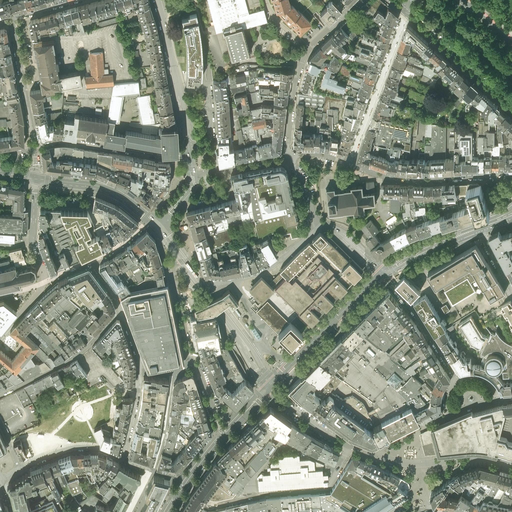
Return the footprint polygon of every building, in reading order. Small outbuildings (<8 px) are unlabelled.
[(14,12),(10,0),(6,1),(3,2),(4,3),(7,14),(14,12)] [(20,10),(17,0),(14,1),(13,0),(10,0),(14,12),(20,10)] [(27,9),(24,0),(17,0),(20,10),(27,9)] [(31,0),(24,0),(27,9),(34,7),(31,0)] [(103,0),(101,1),(96,2),(100,15),(109,12),(105,0),(103,0)] [(105,0),(109,12),(118,10),(117,7),(114,0),(105,0)] [(127,11),(123,0),(114,0),(117,7),(121,5),(122,7),(124,12),(125,11),(127,11)] [(133,2),(132,0),(123,0),(127,11),(125,11),(126,14),(131,12),(129,7),(130,6),(129,4),(133,2)] [(148,0),(141,0),(139,1),(138,2),(139,4),(134,7),(135,10),(137,9),(149,4),(148,0)] [(244,0),(207,0),(216,31),(223,29),(230,27),(229,25),(234,23),(235,26),(242,24),(243,27),(267,20),(263,7),(248,12),(247,7),(244,0)] [(273,0),(275,4),(277,10),(279,10),(281,12),(280,13),(285,18),(290,23),(291,22),(295,27),(300,32),(310,22),(300,12),(299,13),(292,5),(289,6),(287,0),(273,0)] [(335,4),(331,0),(328,3),(329,4),(327,6),(335,15),(338,13),(341,10),(335,4)] [(343,0),(343,1),(342,2),(340,0),(338,0),(335,4),(341,10),(351,0),(343,0)] [(384,3),(380,0),(367,0),(362,5),(374,13),(377,8),(377,9),(380,4),(382,6),(384,3)] [(91,18),(100,15),(96,2),(91,3),(87,5),(91,18)] [(141,20),(153,16),(151,9),(149,4),(137,9),(141,20)] [(91,18),(87,5),(82,6),(78,7),(82,21),(91,18)] [(374,13),(362,5),(356,11),(361,17),(366,12),(372,16),(374,13)] [(335,15),(327,6),(320,13),(328,22),(332,19),(335,15)] [(82,21),(78,7),(74,8),(71,9),(73,19),(74,20),(77,19),(78,21),(81,32),(85,31),(82,21)] [(398,15),(390,8),(387,7),(385,15),(382,13),(383,12),(377,9),(377,8),(374,13),(382,19),(394,23),(398,15)] [(73,19),(71,9),(66,11),(63,12),(69,32),(73,32),(71,24),(70,20),(73,19)] [(126,14),(125,11),(119,14),(120,16),(121,22),(122,25),(128,24),(126,14)] [(61,12),(56,14),(59,24),(62,23),(63,26),(64,26),(66,33),(69,32),(63,12),(61,12)] [(188,17),(182,19),(184,32),(185,40),(186,45),(186,50),(187,58),(187,63),(187,66),(186,71),(186,75),(186,81),(190,82),(194,82),(195,77),(201,78),(202,76),(202,73),(202,69),(202,65),(202,60),(202,56),(202,52),(202,48),(202,45),(201,41),(201,36),(200,32),(199,25),(196,13),(188,15),(188,17)] [(358,18),(354,13),(349,17),(354,22),(358,18)] [(394,23),(382,19),(374,13),(372,16),(372,17),(377,21),(378,20),(381,21),(381,22),(380,22),(379,26),(380,26),(378,30),(390,34),(394,23)] [(59,24),(56,14),(47,16),(38,19),(41,30),(44,29),(46,30),(50,29),(51,30),(54,29),(55,29),(55,27),(56,25),(59,25),(59,24)] [(120,16),(98,23),(100,28),(121,22),(120,16)] [(141,20),(144,31),(157,29),(155,22),(153,16),(141,20)] [(354,22),(349,17),(345,22),(350,27),(354,23),(354,22)] [(31,21),(29,23),(31,30),(32,38),(40,37),(43,37),(41,30),(38,19),(31,21)] [(350,27),(345,22),(340,26),(348,34),(352,39),(357,35),(350,27)] [(234,23),(229,25),(230,27),(223,29),(226,43),(227,43),(231,57),(238,55),(243,54),(250,52),(245,34),(245,33),(243,27),(242,24),(235,26),(234,23)] [(419,33),(408,24),(407,24),(407,25),(405,30),(403,36),(412,40),(414,40),(414,42),(413,43),(422,50),(429,42),(419,33)] [(341,26),(338,28),(337,28),(333,32),(334,32),(331,35),(339,43),(343,39),(344,39),(345,38),(345,37),(348,34),(341,26)] [(378,30),(372,27),(370,30),(377,33),(378,33),(379,33),(378,36),(388,40),(390,34),(378,30)] [(144,31),(147,42),(159,41),(158,34),(157,29),(144,31)] [(388,40),(378,36),(377,39),(375,39),(375,38),(359,32),(358,35),(362,37),(386,46),(388,40)] [(331,35),(322,43),(329,50),(332,52),(337,56),(337,57),(338,57),(338,59),(342,55),(344,57),(352,60),(353,54),(354,54),(346,51),(339,43),(331,35)] [(412,40),(403,36),(398,48),(407,51),(412,40)] [(386,46),(362,37),(361,40),(375,45),(374,48),(383,52),(386,46)] [(40,78),(42,89),(44,92),(55,90),(54,86),(81,81),(79,71),(59,74),(57,66),(59,65),(58,58),(56,59),(54,50),(55,50),(53,40),(42,42),(42,41),(33,43),(35,54),(36,54),(38,65),(40,78)] [(141,43),(142,51),(150,50),(161,49),(160,45),(159,41),(147,42),(141,43)] [(422,50),(421,51),(427,57),(435,48),(429,42),(422,50)] [(322,43),(309,57),(317,63),(319,63),(329,50),(322,43)] [(0,45),(0,53),(10,51),(10,47),(9,44),(0,45)] [(374,48),(372,47),(371,50),(360,45),(358,49),(360,50),(381,58),(383,52),(374,48)] [(407,51),(398,48),(396,54),(407,58),(415,61),(420,63),(421,60),(410,55),(411,53),(407,51)] [(443,55),(435,48),(427,57),(426,58),(430,60),(432,57),(434,59),(433,61),(436,62),(443,55)] [(150,50),(152,67),(164,66),(162,56),(161,49),(150,50)] [(381,58),(360,50),(359,53),(370,57),(369,60),(379,63),(381,58)] [(11,54),(10,51),(0,53),(0,60),(12,58),(11,54)] [(103,63),(102,51),(89,52),(91,74),(108,73),(107,63),(103,63)] [(130,52),(135,68),(139,68),(138,51),(135,52),(130,52)] [(332,52),(323,64),(336,68),(338,62),(338,60),(338,59),(338,57),(337,56),(332,52)] [(407,58),(396,54),(393,62),(403,66),(415,71),(421,73),(423,69),(414,66),(413,65),(413,66),(408,64),(407,65),(407,66),(405,65),(407,58)] [(369,60),(356,55),(355,57),(355,58),(366,62),(367,62),(368,62),(367,63),(366,65),(377,69),(379,63),(369,60)] [(443,55),(436,62),(438,64),(434,68),(437,69),(438,68),(447,59),(443,55)] [(319,63),(317,63),(309,57),(305,68),(315,71),(317,68),(324,70),(324,73),(333,76),(336,68),(323,64),(319,63)] [(12,58),(0,60),(0,72),(14,70),(13,65),(12,58)] [(447,59),(438,68),(443,72),(444,71),(443,71),(451,62),(447,59)] [(420,63),(415,61),(414,66),(423,69),(421,73),(431,77),(437,69),(434,68),(420,63)] [(403,66),(393,62),(389,71),(400,75),(401,72),(403,66)] [(459,70),(451,62),(443,71),(444,71),(451,78),(459,70)] [(348,65),(342,63),(339,69),(347,72),(350,66),(348,65)] [(366,65),(365,65),(364,68),(357,65),(356,68),(357,68),(374,75),(377,69),(366,65)] [(152,67),(153,76),(166,74),(165,69),(164,66),(152,67)] [(415,71),(403,66),(401,72),(413,77),(415,71)] [(315,71),(305,68),(300,87),(307,89),(309,89),(311,84),(309,83),(310,82),(310,81),(311,81),(312,78),(311,78),(312,75),(313,75),(315,71)] [(343,90),(320,82),(324,73),(324,70),(317,68),(315,71),(318,72),(313,87),(312,90),(325,93),(333,95),(340,97),(342,90),(343,90)] [(374,75),(357,68),(355,72),(361,74),(362,74),(363,74),(362,77),(372,81),(374,75)] [(235,72),(228,74),(230,82),(233,94),(234,94),(246,91),(255,90),(253,82),(258,81),(258,80),(257,75),(256,69),(248,70),(249,73),(244,73),(244,74),(235,76),(235,72)] [(277,72),(263,71),(263,75),(290,77),(291,77),(292,73),(292,70),(280,69),(280,72),(277,71),(277,72)] [(15,74),(14,70),(0,72),(0,90),(2,90),(3,98),(5,98),(5,100),(8,100),(19,100),(18,90),(14,91),(13,87),(14,87),(14,88),(16,87),(17,86),(17,85),(15,84),(14,84),(13,85),(12,78),(15,78),(15,74)] [(451,78),(453,80),(450,85),(453,88),(454,86),(464,75),(459,70),(451,78)] [(400,75),(389,71),(388,76),(398,80),(399,80),(401,75),(400,75)] [(108,73),(91,74),(88,75),(84,75),(86,86),(91,86),(104,85),(103,84),(114,83),(112,72),(108,73)] [(335,81),(336,78),(324,73),(320,82),(343,90),(345,84),(335,81)] [(362,77),(350,73),(349,76),(359,80),(360,79),(361,80),(360,83),(370,87),(372,81),(362,77)] [(153,76),(155,85),(167,83),(166,79),(166,74),(153,76)] [(263,75),(257,75),(258,80),(267,81),(269,80),(275,80),(277,80),(279,80),(278,84),(289,85),(289,82),(290,80),(290,77),(263,75)] [(464,75),(454,86),(461,92),(471,81),(464,75)] [(398,80),(388,76),(386,80),(397,84),(398,80)] [(138,80),(139,89),(141,88),(146,87),(144,77),(143,77),(141,77),(138,78),(138,80)] [(215,97),(226,95),(225,83),(226,83),(225,78),(213,80),(214,88),(215,97)] [(111,98),(108,120),(114,121),(117,121),(122,91),(136,90),(139,90),(139,89),(138,80),(114,83),(111,98)] [(360,83),(352,80),(351,83),(357,86),(358,85),(359,86),(357,89),(368,93),(370,87),(360,83)] [(397,84),(386,80),(383,89),(396,93),(399,85),(397,84)] [(461,92),(454,101),(457,103),(463,97),(467,101),(479,88),(471,81),(461,92)] [(167,83),(155,85),(157,94),(169,91),(168,89),(167,85),(167,83)] [(289,85),(278,84),(277,84),(277,88),(268,87),(268,91),(274,92),(287,92),(287,91),(288,88),(289,85)] [(357,89),(350,86),(349,89),(355,92),(355,91),(356,91),(355,95),(365,99),(368,93),(357,89)] [(467,101),(466,102),(466,107),(470,107),(470,103),(472,100),(472,99),(473,98),(476,101),(480,97),(479,96),(483,92),(479,88),(467,101)] [(45,96),(44,92),(42,89),(37,89),(30,91),(31,99),(45,96)] [(237,111),(249,109),(247,97),(249,96),(250,100),(251,100),(261,99),(260,98),(259,91),(259,89),(255,90),(246,91),(234,94),(236,105),(237,111)] [(396,93),(383,89),(380,95),(390,99),(391,95),(393,96),(392,96),(402,100),(404,96),(396,93)] [(312,90),(311,90),(311,94),(298,93),(297,102),(303,103),(316,105),(316,107),(322,108),(323,105),(325,93),(312,90)] [(157,104),(171,101),(170,96),(169,91),(157,94),(155,94),(157,104)] [(287,92),(274,92),(274,94),(273,99),(286,100),(286,97),(287,92)] [(483,92),(479,96),(480,97),(476,101),(478,103),(481,104),(478,109),(482,110),(489,97),(483,92)] [(51,100),(52,106),(62,104),(62,97),(63,93),(50,95),(51,100)] [(340,97),(333,95),(325,93),(323,105),(328,105),(329,100),(344,104),(346,98),(344,97),(340,97)] [(355,95),(354,97),(352,97),(353,96),(345,93),(344,97),(346,98),(354,99),(353,102),(363,105),(365,99),(355,95)] [(32,103),(33,110),(44,108),(43,102),(51,100),(50,95),(45,96),(31,99),(32,103)] [(137,97),(142,124),(155,124),(149,95),(144,96),(137,97)] [(216,109),(228,106),(229,106),(228,95),(226,95),(215,97),(215,102),(216,109)] [(390,99),(380,95),(377,105),(381,107),(383,102),(396,106),(397,103),(389,101),(390,99)] [(494,102),(489,97),(482,110),(486,112),(485,114),(489,116),(489,110),(491,107),(490,107),(494,102)] [(343,109),(356,113),(359,114),(363,105),(353,102),(354,99),(346,98),(343,109)] [(8,100),(9,105),(12,120),(12,124),(13,125),(13,136),(9,137),(11,147),(18,146),(24,145),(24,133),(23,122),(24,122),(21,110),(19,100),(8,100)] [(161,112),(172,110),(172,107),(171,103),(171,101),(157,104),(158,110),(160,110),(161,112)] [(303,103),(297,102),(294,124),(300,125),(303,103)] [(396,106),(383,102),(381,107),(377,105),(373,114),(381,117),(382,117),(383,112),(384,111),(390,112),(390,108),(395,109),(396,106)] [(500,107),(494,102),(490,107),(491,107),(489,110),(489,116),(489,118),(495,118),(495,117),(495,113),(500,107)] [(249,109),(251,117),(260,115),(260,114),(260,109),(285,111),(285,108),(285,104),(273,103),(273,105),(261,105),(261,106),(249,109)] [(237,111),(236,105),(231,106),(236,130),(241,129),(240,127),(237,112),(237,111)] [(217,123),(229,122),(228,106),(216,109),(217,121),(217,123)] [(506,113),(500,107),(495,113),(495,117),(497,117),(497,118),(499,120),(506,113)] [(34,115),(36,121),(55,117),(61,116),(61,113),(61,111),(48,114),(48,115),(47,115),(47,116),(46,116),(44,108),(33,110),(34,115)] [(260,109),(260,114),(272,115),(271,118),(273,118),(284,118),(284,115),(285,111),(260,109)] [(355,125),(359,114),(356,113),(343,109),(342,115),(344,116),(343,121),(355,125)] [(164,122),(174,119),(173,115),(172,110),(161,112),(159,113),(161,123),(164,122)] [(506,113),(499,120),(500,122),(501,124),(500,125),(499,125),(498,126),(498,127),(499,128),(498,128),(499,142),(500,142),(504,141),(504,139),(503,128),(511,118),(506,113)] [(381,117),(373,114),(371,119),(376,122),(378,123),(380,123),(381,117)] [(64,120),(64,125),(62,136),(71,137),(71,138),(76,139),(77,132),(85,133),(85,135),(87,136),(87,135),(89,135),(89,136),(90,136),(91,136),(91,135),(93,136),(93,137),(96,137),(96,135),(100,136),(105,136),(108,120),(75,115),(74,121),(64,120)] [(252,122),(257,144),(269,142),(267,131),(266,128),(266,124),(265,120),(264,117),(260,117),(260,115),(251,117),(252,122)] [(423,116),(419,115),(418,134),(411,134),(411,140),(413,140),(418,141),(420,141),(425,141),(425,135),(427,117),(427,116),(423,116)] [(49,139),(49,131),(53,130),(54,124),(55,117),(36,121),(36,124),(37,128),(39,140),(49,139)] [(382,117),(381,117),(380,123),(378,129),(376,141),(376,142),(373,153),(377,155),(380,143),(389,145),(391,146),(393,136),(406,139),(406,141),(404,141),(402,147),(410,149),(411,144),(411,140),(411,134),(412,124),(382,117)] [(511,118),(503,128),(504,139),(511,139),(511,118)] [(162,127),(176,127),(175,124),(174,119),(164,122),(161,123),(162,127)] [(376,122),(371,119),(369,125),(376,128),(378,129),(380,123),(378,123),(378,125),(377,125),(377,124),(376,123),(376,122)] [(113,133),(114,121),(108,120),(105,136),(104,142),(115,144),(124,146),(124,143),(135,145),(156,148),(162,149),(162,138),(161,138),(160,137),(159,136),(158,136),(157,136),(155,136),(154,137),(125,132),(125,135),(113,133)] [(309,133),(306,133),(308,121),(304,121),(303,125),(302,133),(302,137),(301,147),(312,147),(313,133),(313,132),(313,131),(314,124),(314,122),(310,121),(309,133)] [(343,121),(337,121),(336,121),(336,123),(332,122),(332,128),(337,129),(337,132),(337,133),(341,134),(351,136),(355,125),(343,121)] [(446,123),(432,121),(432,135),(431,145),(430,172),(446,172),(446,157),(446,123)] [(229,122),(217,123),(217,128),(217,133),(228,133),(230,133),(229,122)] [(248,127),(250,135),(252,145),(254,157),(259,156),(257,144),(252,122),(247,123),(248,125),(248,127)] [(155,124),(142,124),(135,124),(130,123),(130,127),(137,128),(142,128),(142,134),(150,135),(151,134),(157,135),(158,127),(161,126),(160,123),(155,124)] [(54,124),(53,130),(52,138),(59,138),(62,137),(62,136),(64,125),(54,124)] [(283,125),(266,124),(266,128),(271,128),(273,127),(273,129),(273,132),(282,132),(283,129),(283,125)] [(300,125),(294,124),(292,145),(293,147),(301,147),(302,137),(299,136),(300,125)] [(248,125),(240,127),(241,129),(242,136),(249,135),(250,135),(248,127),(248,125)] [(376,128),(369,125),(364,138),(372,140),(376,128)] [(162,138),(162,149),(162,152),(178,151),(177,144),(176,127),(162,127),(161,127),(162,138)] [(332,128),(330,127),(329,136),(334,137),(334,132),(337,132),(337,129),(332,128)] [(233,150),(244,148),(244,147),(242,136),(241,129),(236,130),(236,131),(238,143),(232,144),(233,147),(233,150)] [(478,130),(459,129),(459,145),(463,145),(463,151),(466,151),(466,159),(466,160),(462,160),(462,171),(470,170),(478,169),(485,169),(484,156),(484,155),(478,155),(478,130)] [(487,130),(484,130),(484,132),(484,149),(484,155),(484,156),(492,156),(492,154),(491,145),(494,144),(495,131),(489,131),(489,130),(487,130)] [(272,141),(269,142),(272,154),(279,152),(280,151),(281,138),(282,132),(273,132),(272,132),(272,139),(272,141)] [(455,132),(449,133),(450,157),(446,157),(446,172),(455,171),(455,151),(455,145),(455,132)] [(216,150),(218,164),(234,161),(233,150),(233,147),(227,148),(226,141),(228,141),(228,133),(217,133),(218,143),(218,150),(216,150)] [(351,136),(341,134),(338,143),(337,143),(335,151),(336,152),(342,154),(345,153),(351,136)] [(244,147),(252,145),(250,135),(249,135),(242,136),(244,147)] [(334,137),(329,136),(328,149),(335,151),(337,143),(337,137),(334,137)] [(406,139),(393,136),(391,146),(389,145),(385,158),(389,159),(393,146),(401,147),(402,147),(404,141),(406,141),(406,139)] [(11,147),(9,137),(0,138),(0,149),(4,149),(11,147)] [(372,140),(364,138),(362,144),(359,150),(358,159),(364,161),(370,164),(373,153),(369,153),(373,141),(372,140)] [(257,144),(259,156),(272,154),(269,142),(257,144)] [(431,145),(425,144),(425,149),(425,153),(425,155),(428,155),(428,161),(425,161),(425,162),(424,162),(423,167),(423,173),(430,172),(431,145)] [(500,144),(496,145),(496,144),(494,144),(491,145),(492,154),(500,153),(500,144)] [(244,148),(247,158),(254,157),(252,145),(244,147),(244,148)] [(401,147),(393,146),(389,159),(393,160),(394,159),(395,159),(396,154),(400,154),(400,152),(401,147)] [(54,149),(50,150),(52,161),(60,161),(60,160),(60,154),(60,148),(54,149)] [(67,148),(60,148),(60,154),(60,160),(71,161),(73,149),(67,148)] [(233,150),(234,161),(247,158),(244,148),(233,150)] [(77,150),(73,149),(71,161),(82,163),(83,150),(77,150)] [(60,172),(60,161),(52,161),(50,150),(41,152),(43,170),(52,171),(60,172)] [(82,163),(96,165),(98,153),(90,152),(83,150),(82,163)] [(96,165),(95,176),(106,181),(110,169),(112,154),(104,153),(98,153),(96,165)] [(377,155),(373,153),(370,164),(387,170),(389,159),(385,158),(377,155)] [(110,169),(106,181),(110,182),(114,184),(116,179),(118,167),(122,168),(122,170),(131,171),(133,158),(122,156),(118,155),(112,154),(110,169)] [(409,159),(399,157),(399,160),(398,171),(407,173),(409,161),(409,159)] [(137,159),(133,158),(131,171),(130,177),(126,189),(134,195),(137,190),(140,185),(142,179),(144,172),(141,170),(141,167),(143,160),(137,159)] [(419,159),(413,158),(412,159),(411,159),(409,159),(409,161),(407,173),(410,173),(418,173),(419,159)] [(395,159),(394,159),(393,160),(389,159),(387,170),(398,171),(399,160),(395,159)] [(60,161),(60,172),(65,172),(70,173),(71,161),(60,160),(60,161)] [(145,160),(143,160),(141,167),(151,169),(154,169),(155,162),(151,162),(145,160)] [(82,163),(71,161),(70,173),(80,174),(82,163)] [(82,163),(80,174),(87,175),(95,176),(96,165),(82,163)] [(278,165),(264,168),(267,179),(287,175),(286,169),(285,168),(283,167),(282,166),(281,166),(280,165),(278,165)] [(116,179),(114,184),(120,186),(126,189),(130,177),(131,171),(122,170),(122,168),(118,167),(116,179)] [(154,169),(151,169),(141,167),(141,170),(144,172),(142,179),(149,181),(150,177),(153,177),(154,169)] [(267,179),(264,168),(242,172),(241,171),(230,174),(233,186),(234,189),(243,187),(249,186),(249,184),(255,182),(256,185),(265,183),(264,180),(267,179)] [(170,180),(170,177),(171,175),(170,174),(170,170),(161,170),(154,169),(153,177),(153,181),(169,183),(169,180),(170,180)] [(259,239),(262,250),(269,260),(277,254),(267,238),(270,236),(268,233),(273,232),(277,231),(278,234),(290,232),(291,237),(299,236),(299,235),(301,235),(299,227),(297,227),(295,222),(298,222),(293,200),(292,194),(287,175),(267,179),(264,180),(265,183),(256,185),(255,182),(249,184),(249,186),(250,190),(251,194),(252,210),(254,220),(257,229),(259,239)] [(366,184),(363,185),(364,192),(371,191),(371,190),(373,190),(373,191),(375,191),(374,181),(366,181),(366,184)] [(7,197),(9,185),(0,183),(0,199),(4,201),(6,201),(7,197)] [(489,213),(487,206),(485,198),(481,184),(479,185),(478,183),(467,184),(467,187),(468,192),(472,205),(472,206),(459,210),(462,221),(476,216),(476,217),(489,213)] [(384,195),(394,195),(401,195),(401,185),(386,184),(384,184),(381,184),(381,188),(381,191),(384,191),(384,195)] [(467,187),(467,184),(465,184),(455,185),(456,193),(466,192),(468,192),(467,187)] [(13,197),(24,198),(24,191),(25,190),(25,189),(24,187),(22,187),(22,188),(21,187),(13,186),(13,185),(10,185),(9,185),(7,197),(7,196),(11,196),(13,197)] [(137,190),(141,194),(142,193),(145,189),(140,185),(137,190)] [(364,192),(363,185),(352,186),(353,188),(335,190),(334,188),(333,188),(333,187),(331,187),(331,186),(329,187),(327,187),(326,188),(326,197),(334,196),(335,205),(327,205),(328,213),(335,212),(336,215),(338,214),(340,214),(342,213),(342,211),(355,210),(355,212),(366,211),(365,203),(376,202),(375,195),(375,191),(373,191),(373,190),(371,190),(371,191),(364,192)] [(402,185),(401,185),(401,195),(402,203),(405,203),(406,211),(403,211),(403,215),(410,214),(411,214),(410,212),(411,210),(410,200),(409,185),(405,185),(402,185)] [(414,185),(409,185),(410,200),(411,210),(410,212),(411,214),(410,214),(411,216),(410,216),(410,217),(414,217),(417,216),(417,213),(415,207),(414,201),(414,197),(414,185)] [(419,197),(419,199),(425,199),(425,197),(425,186),(414,185),(414,197),(419,197)] [(247,208),(239,210),(241,218),(243,224),(254,220),(252,210),(251,194),(250,190),(249,186),(243,187),(246,197),(247,208)] [(434,198),(433,186),(425,186),(425,197),(431,197),(431,198),(434,198)] [(442,186),(433,186),(434,198),(437,197),(443,197),(442,186)] [(234,189),(236,198),(239,210),(247,208),(246,197),(243,187),(234,189)] [(145,189),(142,193),(155,203),(157,201),(159,199),(149,191),(147,190),(145,189)] [(151,189),(149,191),(159,199),(161,196),(163,193),(152,189),(151,189)] [(146,205),(151,209),(155,203),(142,193),(141,194),(137,198),(146,205)] [(400,209),(400,205),(402,205),(402,203),(401,195),(394,195),(394,197),(392,197),(391,198),(390,209),(392,210),(399,211),(400,209)] [(335,205),(334,196),(326,197),(327,205),(335,205)] [(24,198),(13,197),(12,209),(11,209),(13,209),(23,209),(24,209),(25,208),(25,206),(24,205),(24,198)] [(113,213),(117,206),(115,205),(95,197),(93,208),(103,209),(106,210),(109,210),(113,213)] [(231,212),(232,214),(235,213),(237,219),(241,218),(239,210),(236,198),(232,200),(222,202),(225,213),(231,212)] [(220,214),(221,217),(224,229),(229,228),(225,213),(222,202),(217,203),(220,214)] [(213,217),(213,220),(217,231),(224,229),(221,217),(220,214),(217,203),(209,206),(213,217)] [(440,209),(441,216),(459,210),(458,203),(439,207),(440,209)] [(122,222),(128,215),(123,210),(120,208),(117,206),(113,213),(117,216),(116,218),(122,222)] [(209,206),(202,208),(205,219),(213,217),(209,206)] [(197,222),(205,219),(202,208),(194,210),(197,222)] [(26,234),(27,233),(28,214),(28,210),(23,209),(13,209),(13,211),(13,213),(13,215),(0,214),(0,230),(18,232),(18,236),(24,236),(24,234),(26,234)] [(45,210),(40,210),(39,224),(42,223),(43,226),(47,224),(46,222),(49,221),(45,210)] [(52,226),(64,220),(62,217),(60,210),(45,210),(49,221),(50,223),(52,226)] [(74,211),(60,210),(62,217),(64,220),(66,224),(73,241),(75,245),(75,246),(77,250),(81,259),(103,248),(98,237),(97,235),(95,236),(93,232),(95,230),(95,229),(94,227),(88,211),(80,211),(78,211),(77,211),(76,211),(74,211)] [(197,222),(194,210),(186,212),(191,229),(199,227),(197,222)] [(459,210),(441,216),(443,226),(454,223),(462,221),(459,210)] [(417,216),(414,217),(416,224),(429,219),(426,211),(417,213),(417,216)] [(103,224),(103,225),(107,223),(106,221),(105,218),(104,215),(104,213),(98,212),(101,218),(103,224)] [(225,213),(229,228),(233,227),(236,226),(235,223),(237,219),(235,213),(232,214),(231,212),(225,213)] [(386,220),(389,224),(392,222),(398,218),(395,214),(386,220)] [(116,224),(117,225),(123,237),(127,234),(132,229),(138,223),(134,219),(128,215),(122,222),(116,218),(114,220),(116,224)] [(394,223),(396,226),(404,222),(403,221),(402,216),(398,218),(392,222),(393,224),(394,223)] [(441,216),(429,219),(433,230),(438,228),(443,226),(441,216)] [(213,220),(213,217),(205,219),(207,225),(209,233),(217,231),(213,220)] [(365,222),(358,228),(361,233),(366,239),(375,233),(377,231),(379,229),(371,218),(365,222)] [(112,228),(119,240),(123,237),(117,225),(116,224),(114,220),(113,219),(111,220),(114,226),(112,227),(112,228)] [(416,224),(421,234),(424,233),(429,231),(433,230),(429,219),(416,224)] [(64,220),(52,226),(53,230),(63,252),(70,265),(78,260),(73,250),(70,244),(69,241),(72,239),(66,224),(64,220)] [(404,222),(406,227),(411,238),(415,236),(421,234),(416,224),(415,220),(411,221),(413,225),(408,227),(406,221),(404,222)] [(398,232),(396,226),(394,223),(393,224),(392,222),(389,224),(386,226),(397,245),(403,242),(411,238),(406,227),(398,232)] [(42,223),(39,224),(39,225),(39,226),(42,233),(44,238),(47,236),(43,226),(42,223)] [(97,235),(98,237),(107,233),(106,231),(103,225),(103,224),(95,229),(95,230),(97,235)] [(193,234),(194,238),(205,235),(203,226),(199,227),(191,229),(193,234)] [(397,245),(386,226),(381,229),(385,237),(381,239),(380,238),(379,238),(375,233),(366,239),(377,254),(379,255),(382,255),(388,250),(397,245)] [(109,229),(115,242),(119,240),(112,228),(109,229)] [(208,242),(210,249),(211,253),(212,253),(214,252),(216,251),(215,247),(218,246),(218,247),(219,247),(220,247),(221,247),(221,246),(221,245),(224,244),(224,243),(224,242),(225,241),(226,241),(227,241),(228,241),(229,242),(233,241),(229,228),(224,229),(217,231),(209,233),(205,235),(207,242),(208,242)] [(51,229),(49,231),(59,254),(63,252),(53,230),(52,230),(51,229)] [(107,233),(112,244),(115,242),(109,229),(106,231),(107,233)] [(18,232),(0,230),(0,242),(10,243),(11,239),(14,240),(14,238),(17,238),(18,236),(18,232)] [(145,230),(141,234),(150,245),(154,238),(145,230)] [(326,238),(319,231),(312,238),(313,240),(310,242),(308,241),(279,269),(281,271),(275,277),(268,283),(261,276),(252,285),(249,288),(255,294),(250,299),(258,307),(255,309),(261,315),(268,322),(274,328),(278,331),(277,332),(289,344),(301,331),(311,322),(315,318),(319,314),(325,307),(333,299),(339,293),(346,286),(348,284),(353,279),(360,271),(349,260),(346,257),(340,251),(333,245),(326,238)] [(499,231),(489,236),(507,269),(511,266),(511,234),(511,232),(501,235),(499,231)] [(98,237),(103,248),(112,244),(107,233),(98,237)] [(147,247),(150,245),(141,234),(135,239),(142,248),(145,244),(147,247)] [(196,247),(199,256),(209,254),(211,253),(210,249),(208,242),(207,242),(205,235),(194,238),(196,247)] [(150,245),(147,247),(146,248),(148,252),(156,250),(156,248),(155,244),(154,238),(150,245)] [(72,239),(69,241),(70,244),(73,250),(78,260),(81,259),(76,247),(74,244),(73,239),(72,239)] [(142,248),(135,239),(129,245),(141,263),(145,270),(146,267),(146,265),(139,253),(142,250),(142,249),(142,248)] [(253,254),(259,266),(260,266),(262,265),(269,260),(262,250),(259,239),(254,241),(258,251),(253,254)] [(43,254),(49,251),(46,242),(44,243),(39,245),(43,254)] [(242,244),(246,256),(250,269),(256,268),(259,266),(253,254),(251,255),(250,254),(249,254),(249,253),(249,252),(248,247),(247,247),(246,243),(242,244)] [(141,263),(129,245),(126,247),(126,249),(134,261),(138,266),(141,263)] [(250,269),(246,256),(241,257),(241,255),(240,255),(239,251),(239,250),(240,250),(239,245),(235,246),(242,272),(250,269)] [(230,257),(231,262),(234,273),(242,272),(235,246),(228,249),(229,254),(230,257)] [(457,255),(428,272),(436,286),(437,286),(442,283),(444,287),(445,289),(444,290),(453,304),(454,303),(476,290),(471,281),(474,279),(477,277),(491,300),(495,298),(505,292),(505,291),(498,281),(488,263),(488,262),(487,262),(487,263),(477,246),(463,254),(462,253),(460,254),(459,255),(459,256),(458,256),(457,255)] [(22,268),(27,267),(26,260),(25,260),(24,256),(23,254),(21,248),(9,251),(11,257),(13,256),(14,259),(15,264),(16,267),(17,268),(18,268),(18,269),(21,268),(20,267),(21,267),(22,268)] [(134,261),(126,249),(119,253),(127,265),(134,261)] [(149,258),(151,266),(160,263),(156,250),(148,252),(146,253),(148,258),(149,258)] [(46,262),(53,259),(49,251),(43,254),(46,262)] [(63,252),(59,254),(60,257),(65,267),(70,265),(63,252)] [(127,265),(119,253),(114,256),(121,267),(118,269),(122,276),(124,279),(132,274),(127,265)] [(56,255),(57,257),(57,258),(56,258),(61,268),(65,267),(60,257),(59,254),(56,255)] [(209,254),(199,256),(205,276),(209,275),(213,265),(214,264),(211,263),(209,254)] [(222,276),(234,273),(231,262),(222,264),(222,263),(223,262),(222,257),(221,257),(221,256),(220,255),(219,255),(218,257),(218,258),(217,258),(219,266),(222,276)] [(112,257),(111,258),(118,268),(118,269),(121,267),(114,256),(113,256),(112,257)] [(57,257),(53,259),(57,270),(61,268),(56,258),(57,258),(57,257)] [(111,258),(106,260),(113,270),(113,271),(118,268),(111,258)] [(0,290),(1,291),(21,286),(20,281),(23,280),(24,280),(25,280),(29,279),(30,279),(29,278),(33,277),(34,278),(35,277),(34,277),(36,273),(37,274),(37,272),(36,272),(35,269),(36,268),(35,267),(35,268),(31,266),(31,265),(30,265),(30,266),(27,267),(22,268),(21,267),(20,267),(21,268),(18,269),(18,268),(17,268),(16,267),(15,264),(10,265),(9,259),(8,259),(8,260),(4,261),(4,260),(3,260),(4,261),(0,261),(0,290)] [(53,272),(57,270),(53,259),(46,262),(50,271),(53,272)] [(106,260),(102,262),(108,271),(109,273),(113,270),(106,260)] [(134,261),(127,265),(132,274),(137,282),(143,279),(140,274),(142,272),(138,266),(134,261)] [(97,265),(97,268),(102,275),(108,271),(102,262),(97,265)] [(153,275),(154,275),(163,272),(160,263),(151,266),(153,275)] [(216,265),(213,265),(209,275),(213,276),(222,276),(219,266),(216,266),(216,265)] [(153,275),(151,266),(146,267),(145,270),(145,273),(149,272),(150,276),(153,275)] [(89,268),(69,276),(77,287),(81,293),(87,300),(88,302),(96,296),(97,298),(106,291),(90,270),(89,268)] [(113,271),(119,279),(122,276),(118,269),(118,268),(113,271)] [(119,279),(113,271),(113,270),(109,273),(115,281),(117,280),(119,283),(120,281),(119,279)] [(102,275),(113,290),(115,289),(119,286),(117,284),(119,283),(117,280),(115,281),(109,273),(108,271),(102,275)] [(157,286),(166,284),(163,272),(154,275),(157,286)] [(419,291),(421,289),(416,283),(415,283),(413,281),(407,275),(399,284),(405,289),(408,293),(412,298),(419,291)] [(69,276),(57,282),(65,293),(67,295),(77,287),(69,276)] [(124,279),(122,276),(119,279),(120,281),(119,283),(117,284),(119,286),(122,284),(123,283),(126,281),(124,279)] [(57,282),(48,291),(57,301),(65,293),(57,282)] [(166,284),(157,286),(129,291),(127,289),(123,283),(122,284),(119,286),(115,289),(118,294),(121,301),(147,371),(152,370),(152,371),(165,369),(165,367),(170,366),(174,365),(175,367),(186,364),(174,319),(166,284)] [(77,287),(67,295),(81,306),(87,300),(81,293),(77,287)] [(222,294),(219,296),(212,300),(207,302),(195,309),(196,316),(215,313),(220,310),(226,305),(228,303),(232,308),(235,305),(239,302),(233,295),(229,289),(222,294)] [(375,302),(383,311),(385,313),(389,309),(398,301),(388,289),(381,296),(375,302)] [(48,291),(38,300),(48,310),(57,301),(48,291)] [(109,309),(114,312),(117,310),(112,299),(106,291),(97,298),(96,296),(88,302),(92,306),(97,302),(100,302),(103,304),(103,307),(109,309)] [(65,293),(57,301),(65,310),(70,316),(81,306),(67,295),(65,293)] [(433,304),(426,293),(422,296),(414,301),(431,328),(435,334),(444,328),(447,327),(433,304)] [(11,307),(3,300),(0,301),(0,330),(1,331),(9,321),(17,311),(11,307)] [(40,317),(41,316),(42,315),(48,310),(38,300),(32,307),(30,308),(40,317)] [(81,306),(86,310),(92,306),(88,302),(87,300),(81,306)] [(511,303),(510,300),(510,301),(502,305),(503,306),(501,307),(507,317),(508,316),(511,321),(510,322),(511,326),(511,303)] [(57,301),(48,310),(54,316),(56,318),(65,310),(57,301)] [(389,309),(385,313),(384,313),(390,319),(392,317),(403,308),(398,301),(389,309)] [(364,313),(373,322),(383,311),(375,302),(369,308),(364,313)] [(444,304),(442,306),(445,312),(450,309),(446,303),(444,304)] [(67,319),(74,325),(86,310),(81,306),(70,316),(67,319)] [(109,309),(103,307),(98,313),(97,313),(93,317),(95,318),(102,325),(114,312),(109,309)] [(26,313),(35,322),(40,317),(30,308),(26,313)] [(403,308),(392,317),(400,326),(411,317),(403,308)] [(48,310),(42,315),(44,316),(46,315),(50,319),(54,316),(48,310)] [(65,310),(56,318),(64,327),(66,325),(70,330),(74,325),(67,319),(70,316),(65,310)] [(86,310),(74,325),(79,329),(82,332),(86,327),(92,321),(95,318),(93,317),(86,310)] [(383,311),(373,322),(378,327),(393,342),(399,336),(385,325),(390,319),(384,313),(385,313),(383,311)] [(39,345),(48,354),(56,347),(52,343),(54,340),(47,334),(35,322),(26,313),(15,324),(39,345)] [(215,317),(215,313),(196,316),(191,317),(193,324),(191,325),(194,338),(195,338),(195,340),(196,345),(198,344),(205,343),(205,345),(213,344),(215,349),(216,351),(223,348),(222,345),(219,333),(221,332),(218,319),(216,319),(215,317)] [(352,325),(362,332),(373,322),(364,313),(357,320),(352,325)] [(471,316),(459,324),(472,344),(483,349),(489,337),(483,334),(481,332),(471,316)] [(40,317),(35,322),(47,334),(52,330),(49,326),(40,317)] [(385,325),(399,336),(402,333),(400,331),(399,330),(398,329),(400,326),(392,317),(390,319),(385,325)] [(411,317),(400,326),(402,328),(404,327),(406,330),(414,322),(411,317)] [(102,325),(95,318),(92,321),(100,328),(102,325)] [(116,320),(105,332),(110,336),(111,334),(113,336),(123,332),(119,320),(116,320)] [(86,327),(94,334),(100,328),(92,321),(86,327)] [(54,322),(49,326),(52,330),(61,339),(66,334),(54,322)] [(408,337),(409,340),(413,338),(421,332),(419,330),(418,327),(414,322),(406,330),(404,332),(406,335),(408,337)] [(39,345),(15,324),(10,331),(13,334),(26,344),(12,360),(0,348),(0,358),(11,368),(16,372),(30,356),(34,352),(39,345)] [(362,332),(352,325),(349,328),(347,330),(346,331),(344,333),(341,336),(350,345),(355,339),(362,332)] [(91,337),(94,334),(86,327),(82,332),(91,337)] [(258,333),(253,327),(250,329),(254,335),(258,340),(261,338),(258,333)] [(367,337),(384,351),(389,346),(393,342),(378,327),(367,337)] [(444,328),(435,334),(440,342),(449,336),(445,330),(444,328)] [(82,332),(79,329),(77,331),(81,335),(87,343),(91,337),(82,332)] [(52,330),(47,334),(54,340),(52,343),(56,347),(58,350),(62,347),(58,342),(61,339),(52,330)] [(511,388),(511,382),(504,383),(501,379),(498,375),(500,375),(501,374),(503,373),(503,377),(509,377),(509,370),(505,370),(506,369),(506,367),(507,366),(510,368),(511,364),(511,343),(511,344),(509,343),(507,342),(505,340),(503,339),(501,337),(500,335),(498,333),(496,331),(495,334),(491,332),(489,337),(483,349),(481,353),(485,355),(484,356),(483,358),(482,360),(482,362),(482,363),(482,364),(482,366),(479,365),(475,365),(474,366),(474,371),(475,371),(476,371),(476,372),(479,372),(483,374),(486,375),(487,375),(488,376),(489,377),(490,378),(492,379),(493,380),(494,381),(494,382),(495,383),(496,384),(497,385),(498,387),(499,389),(500,390),(500,392),(501,394),(503,393),(504,394),(505,394),(511,392),(511,388)] [(78,337),(75,332),(73,334),(82,346),(87,343),(81,335),(78,337)] [(100,338),(108,345),(111,342),(110,339),(112,338),(110,336),(105,332),(100,338)] [(123,332),(113,336),(117,346),(127,342),(125,337),(123,332)] [(367,337),(362,332),(355,339),(350,345),(352,347),(384,377),(387,380),(390,383),(399,391),(406,383),(407,382),(412,374),(405,368),(401,365),(397,361),(390,356),(389,355),(386,352),(384,351),(367,337)] [(413,338),(417,345),(425,339),(421,332),(413,338)] [(82,346),(73,334),(71,335),(76,342),(74,343),(78,349),(82,346)] [(70,336),(68,337),(64,341),(67,344),(73,353),(78,349),(74,343),(70,336)] [(330,347),(318,359),(324,363),(330,368),(329,369),(330,370),(334,373),(335,372),(334,372),(336,369),(342,375),(343,373),(347,370),(346,369),(345,368),(347,365),(345,363),(346,362),(353,354),(350,350),(352,347),(350,345),(341,336),(330,347)] [(449,336),(440,342),(446,350),(455,345),(457,344),(455,341),(453,342),(449,336)] [(100,338),(96,343),(103,350),(104,347),(108,351),(109,350),(111,348),(108,345),(100,338)] [(421,350),(429,345),(425,339),(417,345),(421,350)] [(407,341),(390,356),(397,361),(411,348),(407,341)] [(127,342),(117,346),(120,356),(131,352),(128,344),(127,342)] [(96,343),(92,348),(102,357),(105,355),(102,351),(103,350),(96,343)] [(205,343),(198,344),(200,352),(212,348),(215,349),(213,344),(205,345),(205,343)] [(73,353),(67,344),(62,347),(70,356),(73,353)] [(39,345),(34,352),(44,361),(50,367),(56,364),(53,360),(48,354),(39,345)] [(421,350),(415,354),(417,357),(421,354),(421,352),(424,356),(432,350),(429,345),(421,350)] [(455,345),(446,350),(451,359),(460,353),(455,345)] [(109,350),(114,361),(118,360),(117,357),(120,356),(117,346),(113,347),(113,346),(111,348),(109,350)] [(53,360),(56,364),(65,359),(58,350),(56,347),(48,354),(53,360)] [(70,356),(62,347),(58,350),(65,359),(70,356)] [(334,373),(341,378),(373,401),(377,396),(385,389),(390,383),(387,380),(384,377),(352,347),(350,350),(353,354),(346,362),(345,363),(347,365),(345,368),(346,369),(347,370),(343,373),(342,375),(336,369),(334,372),(335,372),(334,373)] [(217,355),(216,351),(215,349),(212,348),(200,352),(203,360),(217,355)] [(217,355),(220,363),(233,358),(228,350),(217,355)] [(428,364),(429,363),(437,358),(432,350),(424,356),(413,363),(411,364),(414,367),(424,358),(428,364)] [(460,353),(451,359),(460,374),(462,373),(463,373),(465,372),(466,372),(467,372),(468,372),(469,371),(470,371),(472,371),(474,371),(474,366),(475,365),(475,364),(471,365),(471,359),(466,359),(464,355),(465,354),(463,351),(460,353)] [(131,352),(120,356),(123,366),(136,363),(135,362),(134,358),(133,357),(131,352)] [(220,363),(217,355),(203,360),(206,369),(220,363)] [(16,372),(24,380),(50,367),(44,361),(39,364),(37,363),(35,364),(30,356),(16,372)] [(0,358),(0,366),(1,365),(8,371),(11,368),(0,358)] [(220,363),(223,371),(237,365),(233,358),(220,363)] [(420,372),(421,374),(423,374),(440,363),(437,358),(429,363),(430,366),(426,368),(420,372)] [(318,359),(304,373),(317,383),(330,370),(329,369),(330,368),(324,363),(318,359)] [(409,359),(401,365),(405,368),(411,364),(413,363),(409,359)] [(70,365),(76,373),(79,371),(83,377),(87,375),(76,360),(70,365)] [(123,368),(123,372),(122,377),(124,377),(124,382),(124,383),(135,383),(135,373),(136,368),(136,363),(123,366),(123,368)] [(223,371),(220,363),(206,369),(209,376),(223,371)] [(440,363),(423,374),(426,378),(438,371),(443,368),(440,363)] [(414,367),(411,364),(405,368),(412,374),(417,371),(414,367)] [(70,365),(66,367),(70,376),(76,373),(70,365)] [(223,371),(226,378),(240,372),(237,365),(223,371)] [(119,366),(114,371),(119,375),(123,372),(123,368),(123,366),(120,366),(119,366)] [(66,367),(58,371),(63,380),(70,376),(66,367)] [(4,374),(16,384),(24,380),(16,372),(11,368),(8,371),(4,374)] [(440,374),(436,381),(445,387),(446,385),(447,384),(448,382),(450,381),(451,380),(443,368),(438,371),(440,374)] [(330,370),(317,383),(325,388),(331,393),(341,378),(334,373),(330,370)] [(58,371),(51,374),(56,383),(58,386),(65,382),(63,380),(58,371)] [(226,378),(223,371),(209,376),(212,384),(221,380),(226,378)] [(223,386),(225,387),(228,384),(244,379),(240,372),(226,378),(221,380),(223,386)] [(0,375),(0,379),(7,389),(16,384),(4,374),(4,373),(0,375)] [(76,373),(70,376),(74,383),(81,379),(76,373)] [(300,376),(288,389),(299,401),(300,400),(310,408),(325,388),(317,383),(304,373),(301,377),(300,376)] [(51,374),(43,378),(47,388),(56,383),(51,374)] [(416,378),(412,374),(407,382),(406,383),(414,390),(418,387),(421,383),(422,383),(416,378)] [(421,374),(416,378),(422,383),(426,380),(427,379),(426,378),(423,374),(421,374)] [(188,390),(187,388),(196,385),(192,376),(191,375),(190,375),(183,378),(185,387),(186,389),(186,391),(188,390)] [(167,379),(145,376),(143,377),(143,384),(155,385),(167,387),(168,380),(167,379)] [(29,396),(32,403),(38,399),(35,394),(47,388),(43,378),(24,388),(29,396)] [(173,385),(173,387),(172,391),(176,391),(177,392),(177,393),(183,392),(181,388),(185,387),(183,378),(178,379),(176,381),(174,383),(173,385)] [(228,384),(243,398),(253,387),(244,379),(228,384)] [(215,392),(218,395),(221,392),(225,387),(223,386),(221,380),(212,384),(215,392)] [(422,383),(421,383),(429,391),(427,392),(432,395),(431,396),(432,397),(442,399),(442,397),(442,395),(443,393),(433,387),(434,386),(426,380),(422,383)] [(436,381),(434,386),(433,387),(443,393),(443,391),(444,390),(444,388),(445,387),(436,381)] [(399,391),(390,383),(385,389),(377,396),(373,401),(374,402),(372,404),(375,410),(381,422),(399,413),(411,407),(407,398),(399,391)] [(414,390),(406,383),(399,391),(407,398),(411,407),(414,413),(428,405),(420,394),(417,396),(414,390)] [(153,399),(155,385),(143,384),(142,397),(153,399)] [(225,397),(235,406),(241,401),(243,398),(228,384),(225,387),(221,392),(225,397)] [(155,385),(153,399),(165,400),(167,387),(155,385)] [(187,388),(188,390),(190,396),(198,393),(196,385),(187,388)] [(428,405),(432,397),(431,396),(432,395),(427,392),(425,392),(423,392),(418,387),(414,390),(417,396),(420,394),(428,405)] [(15,392),(20,400),(29,396),(24,388),(15,392)] [(325,388),(310,408),(320,415),(330,401),(335,395),(331,393),(325,388)] [(182,399),(183,392),(177,393),(177,392),(176,391),(172,391),(172,398),(182,399)] [(201,403),(198,393),(190,396),(188,397),(189,399),(190,406),(193,406),(201,403)] [(366,427),(373,424),(368,413),(363,404),(352,396),(342,399),(336,394),(335,395),(330,401),(366,427)] [(20,400),(24,407),(32,403),(29,396),(20,400)] [(153,405),(153,399),(142,397),(140,407),(144,408),(144,404),(147,404),(153,405)] [(414,413),(418,422),(434,414),(443,410),(442,404),(442,399),(432,397),(428,405),(414,413)] [(182,399),(172,398),(171,404),(190,406),(189,399),(186,400),(182,399)] [(133,399),(123,400),(122,404),(121,406),(116,405),(116,408),(120,409),(131,410),(132,402),(133,399)] [(372,446),(377,443),(371,431),(368,429),(366,427),(330,401),(320,415),(349,437),(350,437),(372,446)] [(193,406),(197,418),(197,419),(206,416),(201,403),(193,406)] [(504,411),(511,411),(511,403),(503,405),(504,411)] [(190,406),(171,404),(170,412),(180,413),(192,415),(191,411),(190,406)] [(152,409),(150,422),(161,424),(164,407),(153,405),(152,409)] [(504,411),(503,405),(473,413),(472,411),(432,428),(432,430),(421,434),(424,444),(429,448),(433,452),(462,449),(473,448),(480,448),(484,449),(488,449),(494,451),(498,452),(504,454),(511,455),(511,440),(509,440),(507,436),(500,435),(505,414),(504,412),(504,411)] [(150,422),(152,409),(147,408),(144,408),(140,407),(138,417),(141,418),(142,419),(142,420),(150,422)] [(270,407),(263,414),(269,422),(278,427),(274,433),(284,438),(289,432),(287,430),(291,422),(270,407)] [(381,423),(389,437),(405,429),(407,428),(410,426),(418,422),(414,413),(411,407),(399,413),(381,422),(381,423)] [(131,410),(120,409),(119,413),(120,413),(119,417),(120,417),(128,419),(131,410)] [(511,411),(504,411),(504,412),(505,414),(500,435),(507,436),(509,440),(511,440),(511,411)] [(169,422),(178,423),(180,413),(170,412),(169,422)] [(180,413),(178,423),(184,424),(188,425),(189,421),(193,421),(194,419),(192,415),(180,413)] [(259,418),(257,419),(267,429),(274,433),(278,427),(269,422),(263,414),(259,418)] [(196,423),(198,429),(209,426),(206,416),(197,419),(197,418),(194,419),(193,421),(193,422),(196,423)] [(128,419),(120,417),(118,423),(115,423),(115,427),(126,429),(128,419)] [(150,423),(150,422),(142,420),(142,419),(141,418),(138,417),(135,429),(143,430),(144,423),(150,423)] [(257,419),(242,433),(250,441),(252,442),(256,439),(260,434),(267,429),(257,419)] [(150,422),(150,423),(149,431),(159,435),(161,424),(150,422)] [(178,423),(169,422),(167,430),(177,432),(178,423)] [(289,432),(284,438),(303,447),(311,436),(291,422),(287,430),(289,432)] [(178,423),(177,432),(178,433),(184,439),(186,435),(180,430),(184,424),(178,423)] [(375,427),(382,441),(386,439),(389,437),(381,423),(379,424),(375,426),(375,427)] [(126,429),(115,427),(114,426),(113,432),(117,433),(116,439),(112,438),(110,450),(119,454),(119,453),(120,453),(126,429)] [(202,442),(203,443),(210,435),(211,433),(209,426),(198,429),(198,431),(196,433),(202,442)] [(100,427),(94,430),(100,442),(101,442),(99,446),(106,448),(110,450),(112,438),(113,434),(102,430),(100,427)] [(373,430),(371,431),(377,443),(382,441),(375,427),(372,428),(373,430)] [(498,454),(498,452),(494,451),(488,449),(484,449),(480,448),(473,448),(462,449),(433,452),(429,448),(424,444),(421,434),(432,430),(432,428),(419,433),(425,455),(439,453),(462,451),(473,451),(480,451),(483,451),(487,452),(493,453),(498,454)] [(145,435),(145,432),(142,431),(143,430),(135,429),(133,437),(141,438),(142,434),(145,435)] [(260,434),(264,437),(267,440),(269,441),(274,433),(267,429),(260,434)] [(166,438),(175,440),(177,432),(167,430),(166,438)] [(145,432),(145,435),(149,437),(149,438),(148,438),(146,445),(147,445),(146,450),(147,450),(155,453),(159,435),(149,431),(148,432),(145,432)] [(196,433),(190,439),(198,446),(202,442),(196,433)] [(232,443),(240,452),(248,462),(255,470),(264,459),(275,448),(274,447),(276,444),(272,442),(269,441),(267,440),(264,437),(259,443),(256,439),(252,442),(250,441),(242,433),(239,436),(236,439),(232,443)] [(315,439),(311,436),(303,447),(309,451),(315,439)] [(141,438),(133,437),(131,445),(139,448),(142,439),(141,438)] [(164,445),(173,448),(175,440),(166,438),(164,445)] [(186,446),(185,447),(192,453),(198,446),(190,439),(187,443),(185,445),(186,446)] [(323,443),(315,439),(309,451),(317,454),(323,443)] [(21,444),(20,441),(13,444),(15,449),(16,451),(22,448),(21,444)] [(232,443),(228,447),(234,456),(243,468),(248,462),(240,452),(232,443)] [(332,448),(323,443),(317,454),(324,458),(326,459),(332,448)] [(130,458),(149,465),(151,465),(153,460),(155,453),(147,450),(146,452),(139,450),(140,448),(139,448),(131,445),(130,449),(129,456),(130,458)] [(162,453),(170,456),(173,448),(164,445),(162,453)] [(185,447),(179,455),(186,461),(192,453),(185,447)] [(234,456),(228,447),(220,456),(216,460),(224,469),(228,466),(226,463),(234,456)] [(23,459),(26,458),(22,448),(16,451),(20,460),(23,459)] [(336,450),(332,448),(326,459),(334,463),(340,452),(336,450)] [(157,467),(166,469),(171,461),(169,460),(170,456),(162,453),(157,467)] [(257,479),(258,490),(324,485),(323,480),(328,479),(328,476),(327,473),(322,474),(322,468),(323,467),(324,464),(309,458),(299,459),(299,454),(277,456),(277,461),(271,462),(269,464),(269,466),(268,466),(267,466),(267,467),(267,468),(268,468),(269,468),(269,467),(270,473),(261,474),(262,479),(257,479)] [(97,471),(98,471),(100,473),(104,468),(106,458),(102,457),(98,455),(98,464),(98,468),(97,471)] [(171,461),(166,469),(176,472),(186,461),(179,455),(176,458),(173,461),(171,461)] [(70,457),(74,467),(75,471),(80,470),(79,468),(78,464),(77,456),(73,457),(70,457)] [(228,466),(224,469),(227,471),(236,478),(244,484),(250,476),(247,473),(243,468),(239,463),(234,456),(226,463),(228,466)] [(352,456),(346,466),(354,471),(360,460),(352,456)] [(74,467),(70,457),(62,460),(58,462),(62,472),(74,467)] [(106,458),(104,468),(106,469),(110,464),(112,460),(109,459),(106,458)] [(116,462),(112,460),(110,464),(106,469),(105,472),(109,475),(110,476),(112,473),(114,471),(119,464),(116,462)] [(197,511),(201,507),(204,502),(207,498),(227,471),(224,469),(216,460),(194,488),(192,492),(190,495),(188,497),(185,504),(183,508),(188,511),(197,511)] [(365,462),(360,460),(354,471),(355,471),(357,469),(361,471),(365,462)] [(62,472),(58,462),(54,463),(49,465),(53,475),(57,473),(62,484),(67,482),(62,472)] [(371,464),(365,462),(361,471),(363,472),(367,475),(371,464)] [(118,474),(124,479),(130,470),(120,464),(119,464),(114,471),(112,473),(110,476),(114,479),(118,474)] [(382,468),(371,464),(367,475),(372,478),(372,476),(377,479),(378,478),(382,468)] [(55,478),(53,475),(49,465),(45,466),(42,468),(46,479),(57,500),(61,497),(52,480),(55,478)] [(346,466),(330,492),(354,508),(358,511),(359,511),(380,511),(385,510),(394,504),(390,496),(392,493),(390,490),(388,488),(372,478),(367,475),(363,472),(361,471),(357,469),(355,471),(354,471),(346,466)] [(74,467),(62,472),(67,482),(70,490),(73,495),(83,490),(75,471),(74,467)] [(460,473),(458,474),(464,483),(476,476),(479,477),(480,467),(478,467),(476,467),(473,467),(470,468),(467,469),(464,470),(461,472),(460,473)] [(485,490),(488,493),(494,483),(500,471),(491,469),(483,467),(480,467),(479,477),(477,484),(481,487),(485,490)] [(46,479),(42,468),(31,472),(28,473),(28,475),(25,475),(25,477),(22,477),(22,479),(19,479),(19,481),(16,481),(16,483),(13,483),(13,485),(9,485),(8,487),(9,491),(12,502),(14,511),(16,511),(21,511),(30,507),(26,492),(33,489),(41,485),(46,499),(44,500),(46,504),(52,500),(58,511),(60,511),(62,510),(63,509),(57,500),(46,479)] [(96,482),(99,487),(109,475),(105,472),(106,469),(104,468),(100,473),(100,474),(94,479),(96,482)] [(391,471),(382,468),(378,478),(382,480),(383,478),(387,480),(391,471)] [(132,471),(130,470),(124,479),(134,488),(138,478),(139,478),(140,477),(140,476),(140,475),(139,474),(138,473),(132,471)] [(227,471),(207,498),(210,500),(213,501),(217,501),(232,497),(236,493),(229,488),(236,478),(227,471)] [(394,487),(395,484),(399,476),(391,471),(387,480),(386,482),(394,487)] [(498,486),(489,501),(491,501),(492,502),(493,503),(494,504),(498,505),(500,503),(504,494),(507,489),(511,478),(511,474),(510,474),(505,473),(503,472),(500,471),(494,483),(498,486)] [(114,479),(111,483),(129,497),(134,488),(124,479),(118,474),(114,479)] [(458,474),(450,480),(451,481),(457,485),(458,487),(461,485),(462,486),(466,489),(468,486),(464,483),(458,474)] [(99,489),(103,492),(111,483),(114,479),(110,476),(109,475),(99,487),(100,489),(99,489)] [(145,496),(148,498),(159,502),(170,480),(153,476),(144,494),(145,496)] [(464,483),(468,486),(473,480),(477,484),(479,477),(476,476),(464,483)] [(244,484),(236,478),(229,488),(236,493),(238,494),(244,487),(242,486),(244,484)] [(406,481),(401,478),(397,485),(404,489),(407,496),(409,486),(409,484),(408,483),(406,481)] [(431,492),(434,504),(442,493),(446,489),(451,481),(450,480),(431,492)] [(461,495),(470,501),(471,501),(475,495),(478,490),(481,487),(477,484),(473,480),(468,486),(466,489),(463,493),(461,495)] [(442,493),(434,504),(446,507),(448,496),(457,485),(451,481),(442,493)] [(67,508),(70,511),(79,511),(82,509),(86,511),(120,511),(129,497),(111,483),(103,492),(108,496),(108,497),(111,499),(110,501),(111,501),(110,504),(109,504),(108,504),(107,504),(94,495),(92,493),(87,496),(88,498),(79,503),(76,500),(67,508)] [(395,484),(394,487),(397,490),(392,493),(390,496),(394,504),(399,501),(407,496),(404,489),(397,485),(395,484)] [(448,496),(459,499),(461,490),(458,487),(457,485),(448,496)] [(471,501),(475,503),(478,498),(480,499),(483,493),(485,490),(481,487),(478,490),(475,495),(471,501)] [(478,498),(475,503),(480,506),(484,500),(488,493),(485,490),(483,493),(480,499),(478,498)] [(511,500),(511,491),(509,497),(504,494),(500,503),(498,505),(509,507),(511,500)] [(319,493),(321,508),(327,511),(338,511),(334,509),(336,505),(326,498),(324,492),(319,493)] [(352,511),(354,508),(330,492),(328,492),(324,492),(326,498),(336,505),(347,511),(352,511)] [(281,511),(318,511),(321,508),(319,493),(316,493),(280,496),(281,511)] [(459,499),(454,509),(464,511),(470,501),(461,495),(459,499)] [(281,511),(280,496),(273,497),(266,498),(267,508),(270,508),(270,509),(270,511),(281,511)] [(448,496),(446,507),(454,509),(459,499),(448,496)] [(143,511),(153,511),(159,502),(148,498),(144,505),(141,511),(143,511)] [(267,511),(267,508),(266,498),(247,502),(247,511),(267,511)] [(64,511),(62,510),(60,511),(58,511),(52,500),(46,504),(44,500),(30,507),(21,511),(16,511),(64,511)] [(484,511),(488,503),(489,501),(484,500),(480,506),(476,511),(484,511)] [(470,501),(464,511),(469,511),(475,503),(471,501),(470,501)] [(488,503),(484,511),(495,511),(498,505),(494,504),(493,503),(492,502),(491,501),(489,501),(488,503)] [(247,511),(247,502),(240,504),(239,511),(247,511)] [(475,503),(469,511),(476,511),(480,506),(475,503)]
